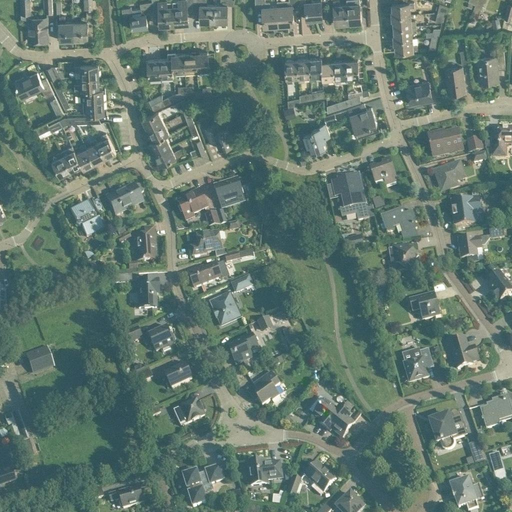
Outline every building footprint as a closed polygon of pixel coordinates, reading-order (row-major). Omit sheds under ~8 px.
[(48,41),(48,31),(47,17),(29,17),(28,0),(20,0),(21,18),(29,18),(30,41),(48,41)] [(53,12),(52,0),(44,0),(45,12),(53,12)] [(60,0),(52,0),(53,12),(61,11),(60,0)] [(92,0),(84,0),(85,9),(93,9),(92,0)] [(175,24),(173,1),(159,2),(158,0),(152,0),(153,1),(152,1),(154,12),(159,12),(160,25),(175,24)] [(187,10),(194,10),(193,0),(185,0),(186,0),(173,1),(175,24),(188,23),(187,10)] [(214,22),(214,5),(207,5),(206,0),(193,0),(194,10),(200,9),(200,22),(214,22)] [(234,5),(234,0),(220,0),(221,5),(214,5),(214,22),(228,22),(227,5),(234,5)] [(279,25),(278,5),(270,5),(270,1),(265,1),(265,0),(255,0),(256,12),(263,11),(264,26),(279,25)] [(300,9),(299,0),(284,0),(285,4),(278,5),(279,25),(294,24),(293,9),(300,9)] [(323,18),(321,1),(312,2),(311,0),(305,0),(307,19),(323,18)] [(348,23),(347,4),(340,5),(339,0),(335,0),(333,0),(335,24),(348,23)] [(359,0),(353,0),(354,4),(347,4),(348,23),(361,22),(359,0)] [(407,2),(407,0),(394,0),(395,3),(392,4),(393,11),(391,11),(392,16),(411,14),(410,8),(415,8),(414,2),(407,2)] [(484,0),(476,0),(475,5),(474,7),(481,10),(484,0)] [(152,1),(140,3),(141,8),(132,10),(131,7),(122,9),(124,25),(131,24),(132,26),(133,29),(148,27),(146,14),(154,13),(154,12),(152,1)] [(439,12),(445,13),(448,13),(450,7),(441,4),(439,12)] [(445,13),(439,12),(436,22),(443,22),(445,13)] [(411,21),(411,14),(392,16),(392,21),(393,21),(394,28),(416,26),(416,21),(411,21)] [(87,15),(81,15),(81,22),(74,22),(75,40),(88,39),(87,15)] [(75,40),(74,22),(65,22),(65,16),(59,16),(60,40),(75,40)] [(417,31),(416,26),(394,28),(395,35),(393,35),(393,40),(413,38),(412,32),(417,31)] [(435,29),(433,37),(439,36),(441,28),(435,29)] [(436,49),(439,36),(433,37),(430,50),(436,49)] [(413,45),(413,38),(393,40),(394,45),(395,45),(396,52),(418,50),(418,45),(413,45)] [(466,50),(460,51),(462,65),(468,64),(466,50)] [(505,65),(504,50),(494,51),(494,57),(477,58),(479,83),(480,82),(479,81),(498,79),(498,81),(499,81),(498,66),(505,65)] [(208,52),(196,53),(197,71),(209,70),(208,52)] [(185,71),(184,53),(171,54),(172,58),(173,72),(185,71)] [(197,71),(196,53),(184,53),(185,71),(197,71)] [(423,54),(425,66),(432,64),(430,53),(423,54)] [(64,65),(78,64),(77,55),(64,56),(64,65)] [(173,72),(172,58),(160,59),(161,77),(174,76),(173,72)] [(322,76),(321,58),(309,59),(311,77),(311,81),(317,80),(316,77),(322,76)] [(335,79),(334,61),(322,62),(322,58),(321,58),(322,76),(323,84),(329,84),(328,79),(335,79)] [(161,77),(160,59),(148,60),(149,78),(161,77)] [(311,77),(309,59),(297,60),(299,78),(299,82),(305,81),(305,77),(311,77)] [(299,78),(297,60),(285,61),(287,83),(293,82),(292,78),(299,78)] [(346,78),(346,60),(334,61),(335,79),(335,83),(341,83),(340,79),(346,78)] [(358,60),(346,60),(346,78),(347,82),(353,82),(352,78),(359,77),(358,60)] [(74,66),(74,71),(75,71),(75,78),(81,78),(99,77),(99,64),(74,66)] [(46,70),(51,81),(57,78),(61,78),(55,67),(51,67),(46,70)] [(466,92),(463,67),(445,69),(448,94),(449,94),(449,93),(457,92),(457,93),(466,92)] [(54,94),(46,78),(41,80),(38,73),(24,79),(23,78),(15,81),(17,86),(16,86),(17,88),(18,88),(22,97),(41,88),(46,98),(54,94)] [(100,89),(99,77),(81,78),(82,85),(75,85),(75,91),(78,90),(82,90),(86,90),(100,89)] [(63,91),(57,78),(51,81),(58,94),(63,91)] [(407,86),(411,104),(425,101),(426,103),(433,101),(428,81),(407,86)] [(296,83),(293,88),(301,92),(303,87),(296,83)] [(104,88),(100,89),(86,90),(82,90),(78,90),(78,96),(86,96),(87,101),(104,101),(104,88)] [(187,96),(186,92),(187,92),(186,89),(175,94),(175,100),(179,98),(187,96)] [(324,90),(312,93),(312,100),(324,98),(324,90)] [(68,102),(63,91),(58,94),(63,105),(68,102)] [(312,100),(312,93),(300,95),(300,98),(300,102),(312,100)] [(175,100),(175,94),(162,100),(165,105),(175,100)] [(165,105),(162,100),(162,95),(149,101),(154,110),(165,105)] [(351,98),(349,99),(349,105),(361,102),(360,95),(351,98)] [(301,105),(300,102),(300,98),(288,100),(288,107),(301,105)] [(179,101),(184,113),(190,111),(185,99),(179,101)] [(349,105),(349,99),(337,103),(337,109),(349,105)] [(105,113),(104,101),(87,101),(83,102),(84,114),(105,113)] [(337,109),(337,103),(327,106),(328,113),(337,109)] [(379,130),(376,122),(372,108),(367,109),(365,103),(348,109),(355,131),(358,130),(360,137),(379,130)] [(294,107),(284,110),(286,117),(296,115),(294,107)] [(314,107),(310,111),(316,117),(320,113),(314,107)] [(194,122),(190,111),(184,113),(188,125),(194,122)] [(164,123),(159,112),(143,119),(148,130),(164,123)] [(334,114),(333,114),(324,117),(326,123),(336,120),(334,114)] [(75,124),(71,117),(64,118),(59,120),(62,127),(67,124),(75,124)] [(62,127),(59,120),(48,125),(52,132),(62,127)] [(188,125),(192,135),(198,133),(194,122),(188,125)] [(52,132),(48,125),(47,123),(35,129),(40,137),(52,132)] [(169,134),(164,123),(148,130),(153,141),(166,135),(169,134)] [(206,128),(211,142),(217,139),(220,149),(234,143),(228,127),(220,129),(218,123),(206,128)] [(330,137),(326,123),(320,126),(320,128),(312,131),(313,133),(304,136),(308,148),(311,147),(313,153),(325,149),(323,142),(326,142),(325,139),(330,137)] [(493,140),(493,157),(506,157),(506,149),(511,148),(511,127),(499,128),(499,140),(493,140)] [(433,157),(463,150),(458,131),(444,134),(444,135),(439,136),(438,133),(435,134),(434,133),(427,135),(429,140),(430,139),(430,144),(429,144),(430,147),(431,146),(433,157)] [(106,133),(101,136),(103,140),(98,142),(97,142),(105,158),(116,153),(106,133)] [(155,154),(171,146),(166,135),(153,141),(149,143),(155,154)] [(105,158),(97,142),(98,142),(95,138),(90,141),(92,145),(87,148),(95,164),(105,158)] [(468,141),(470,153),(482,150),(480,138),(468,141)] [(95,164),(87,148),(85,144),(80,146),(82,150),(76,153),(82,165),(82,166),(84,169),(95,164)] [(199,154),(205,152),(202,144),(197,147),(191,151),(193,156),(198,154),(199,154)] [(82,165),(76,153),(75,149),(74,150),(72,146),(67,148),(69,152),(64,155),(63,155),(71,171),(82,166),(82,165)] [(185,153),(182,148),(174,152),(171,146),(155,154),(160,165),(185,153)] [(71,171),(63,155),(64,155),(61,151),(56,154),(58,158),(52,161),(60,176),(71,171)] [(474,163),(488,160),(487,153),(473,156),(474,163)] [(370,168),(375,184),(384,181),(386,186),(398,182),(390,159),(389,159),(390,161),(383,163),(382,161),(381,161),(383,165),(377,167),(376,165),(370,168)] [(465,178),(460,163),(435,172),(442,191),(452,188),(451,183),(465,178)] [(332,183),(335,197),(342,196),(345,209),(355,207),(358,221),(369,219),(365,203),(367,203),(365,196),(364,196),(359,175),(353,176),(353,175),(354,180),(348,181),(347,177),(338,179),(338,181),(332,183)] [(242,195),(239,187),(241,187),(238,178),(214,186),(219,203),(243,195),(243,194),(242,195)] [(142,203),(139,195),(141,194),(142,194),(143,193),(143,192),(144,190),(144,189),(143,187),(141,186),(139,185),(138,185),(137,186),(135,186),(134,186),(133,185),(106,198),(115,216),(130,209),(129,207),(141,201),(142,203)] [(185,218),(208,208),(200,191),(191,195),(192,197),(178,203),(185,218)] [(97,195),(101,206),(106,204),(101,193),(97,195)] [(483,214),(481,198),(451,202),(454,227),(476,224),(475,215),(483,214)] [(99,219),(96,220),(88,203),(71,211),(76,222),(76,224),(77,226),(78,227),(81,225),(87,237),(103,229),(99,219)] [(415,230),(417,229),(415,224),(417,223),(413,211),(405,213),(403,208),(381,216),(387,233),(394,230),(394,228),(400,225),(403,233),(401,234),(403,240),(418,238),(415,230)] [(223,211),(216,213),(221,225),(227,224),(223,211)] [(221,225),(216,213),(206,217),(209,227),(221,225)] [(503,227),(489,229),(490,237),(490,239),(491,239),(504,237),(503,227)] [(207,253),(215,252),(216,258),(227,256),(226,250),(222,251),(219,232),(197,236),(199,246),(191,247),(193,257),(207,254),(207,253)] [(117,239),(120,244),(131,238),(128,233),(117,239)] [(135,236),(137,262),(144,262),(144,261),(155,260),(154,234),(135,236)] [(475,237),(458,239),(461,259),(467,258),(468,264),(483,262),(482,249),(481,247),(480,238),(475,239),(475,237)] [(361,238),(348,241),(348,243),(350,248),(363,245),(361,238)] [(407,246),(388,249),(391,265),(400,272),(416,269),(420,264),(419,255),(411,256),(409,254),(407,246)] [(240,260),(239,253),(225,256),(227,263),(240,260)] [(194,288),(222,277),(229,275),(224,263),(217,266),(216,264),(204,269),(203,268),(188,273),(194,288)] [(244,270),(232,274),(234,280),(246,276),(244,270)] [(511,292),(511,288),(500,272),(485,282),(486,282),(490,288),(490,289),(491,288),(493,290),(491,292),(491,291),(490,292),(498,302),(498,301),(499,300),(500,301),(499,301),(500,301),(511,292)] [(128,275),(109,276),(112,284),(129,283),(128,275)] [(253,286),(249,277),(232,285),(236,293),(253,286)] [(158,290),(158,280),(138,281),(139,309),(156,308),(155,290),(158,290)] [(429,295),(409,300),(412,312),(420,310),(422,320),(440,316),(437,301),(435,293),(429,295)] [(241,318),(230,294),(211,303),(222,326),(241,318)] [(258,322),(263,333),(273,328),(268,318),(258,322)] [(167,327),(148,335),(156,352),(161,350),(163,354),(172,350),(170,346),(175,343),(174,341),(175,340),(173,334),(171,333),(170,333),(167,327)] [(125,334),(128,345),(143,338),(138,328),(125,334)] [(253,358),(261,354),(262,352),(260,348),(258,347),(252,335),(232,344),(235,351),(230,353),(236,366),(253,358)] [(465,338),(450,343),(458,369),(472,365),(472,362),(479,360),(475,347),(469,349),(467,347),(465,338)] [(35,371),(53,364),(48,349),(29,356),(35,371)] [(419,349),(402,354),(405,365),(410,381),(410,382),(423,378),(423,379),(429,377),(427,370),(433,368),(434,368),(428,349),(419,352),(419,349)] [(173,367),(164,371),(166,375),(165,375),(172,389),(192,380),(186,366),(178,369),(177,368),(173,367)] [(136,373),(139,384),(153,378),(148,367),(144,369),(138,372),(136,373)] [(272,402),(280,397),(274,389),(280,385),(272,372),(253,385),(258,392),(253,395),(257,401),(258,400),(263,407),(271,401),(272,402)] [(21,393),(25,392),(21,380),(16,381),(21,393)] [(480,409),(486,430),(499,426),(500,424),(499,421),(511,417),(511,396),(511,395),(508,396),(507,393),(506,394),(507,396),(492,400),(493,403),(487,405),(487,407),(480,409)] [(181,427),(204,416),(197,400),(173,411),(181,427)] [(350,416),(339,408),(337,410),(325,401),(314,415),(321,421),(319,423),(330,432),(332,429),(343,438),(354,424),(348,419),(350,416)] [(147,412),(149,419),(161,413),(158,407),(147,412)] [(29,441),(18,412),(10,415),(10,416),(11,415),(14,424),(11,425),(18,445),(29,441)] [(464,423),(460,414),(461,414),(461,413),(458,414),(458,413),(457,413),(456,412),(455,412),(454,412),(453,412),(452,413),(451,414),(451,415),(451,416),(450,417),(449,415),(433,420),(431,425),(437,443),(441,442),(443,446),(443,447),(444,448),(445,449),(446,449),(447,450),(448,450),(449,450),(450,450),(451,450),(452,449),(453,448),(454,447),(454,446),(454,445),(454,444),(454,443),(453,440),(468,436),(466,430),(466,429),(464,424),(464,423)] [(466,460),(469,468),(476,466),(487,462),(480,441),(469,445),(473,458),(466,460)] [(18,466),(13,450),(0,454),(0,455),(3,464),(2,464),(4,471),(18,466)] [(499,454),(489,456),(492,464),(501,461),(499,454)] [(248,462),(251,486),(267,484),(267,480),(282,478),(280,463),(269,464),(269,465),(265,466),(264,460),(248,462)] [(316,464),(305,476),(315,485),(312,488),(321,496),(324,493),(336,479),(330,473),(317,462),(316,464)] [(187,474),(187,475),(185,480),(187,489),(186,492),(189,494),(193,507),(207,503),(202,487),(224,480),(220,466),(206,471),(206,472),(198,475),(197,471),(187,474)] [(0,485),(15,480),(11,472),(0,475),(0,485)] [(505,476),(496,478),(498,486),(507,484),(505,476)] [(287,495),(295,497),(301,480),(294,478),(287,495)] [(469,479),(451,485),(454,494),(452,495),(453,496),(454,499),(455,499),(459,508),(466,505),(469,511),(478,509),(476,502),(484,499),(479,484),(472,487),(469,479)] [(88,490),(91,501),(104,497),(101,486),(88,490)] [(139,488),(125,492),(125,490),(109,495),(111,502),(121,499),(123,509),(143,503),(139,488)] [(233,492),(235,501),(236,505),(244,503),(240,489),(236,490),(236,491),(233,492)] [(346,499),(337,507),(341,511),(359,511),(364,508),(355,499),(351,495),(348,497),(346,499)]
